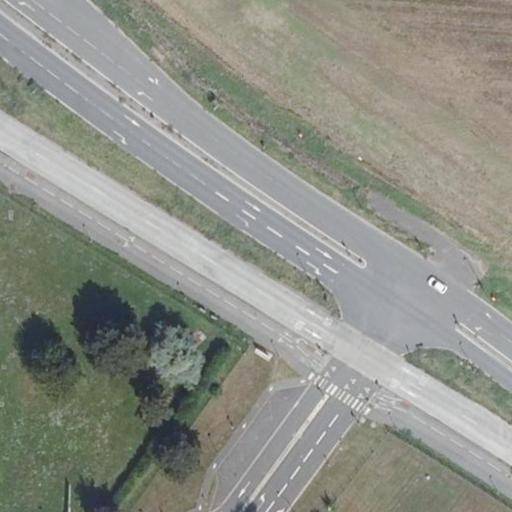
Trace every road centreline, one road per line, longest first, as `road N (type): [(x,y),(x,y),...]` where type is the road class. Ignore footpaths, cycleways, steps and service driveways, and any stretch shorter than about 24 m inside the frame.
road 1 (secondary): [(0,33),(241,208),(511,384)]
road 2 (secondary): [(511,344),(186,117),(35,0)]
road 3 (track): [(424,282),(446,250),(281,141),(114,0)]
